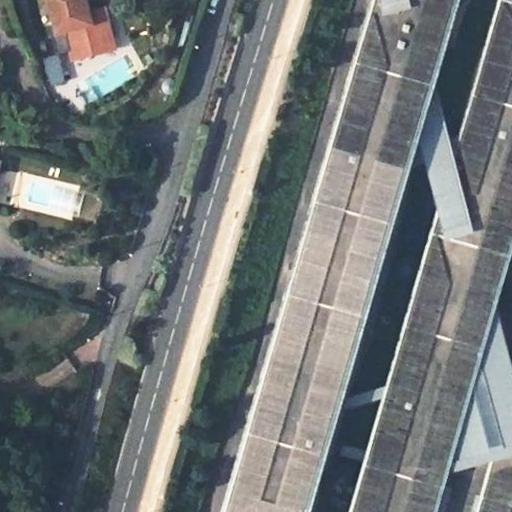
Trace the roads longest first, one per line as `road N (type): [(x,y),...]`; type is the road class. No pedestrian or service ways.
road 1 (residential): [(221,0),(108,348),(66,511)]
road 2 (primary): [(122,511),(273,0)]
